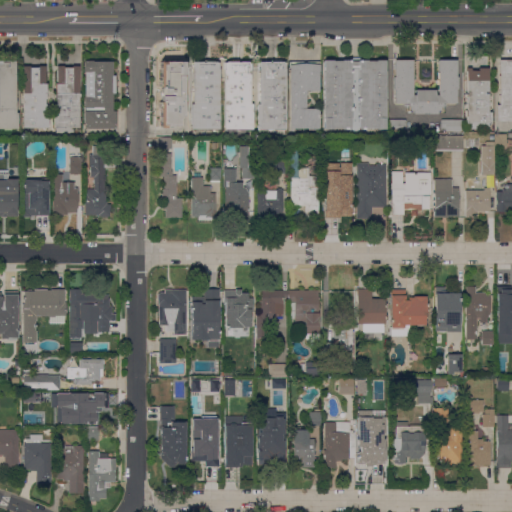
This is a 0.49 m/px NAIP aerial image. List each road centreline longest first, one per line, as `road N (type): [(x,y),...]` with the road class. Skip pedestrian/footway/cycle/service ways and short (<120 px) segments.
road 1 (residential): [(123,511),(133,502),(133,0)]
road 2 (residential): [(511,253),(0,253)]
road 3 (residential): [(511,501),(133,502)]
road 4 (secondary): [(487,19),(202,19)]
